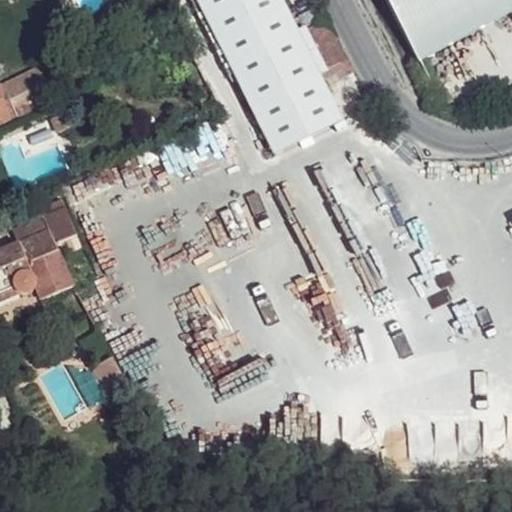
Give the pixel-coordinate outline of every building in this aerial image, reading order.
[(511,0),(386,0),(415,55),(508,6),(511,13),(511,0)] [(325,24),(296,39),(315,76),(344,61),(325,24)] [(296,39),(277,48),(304,101),(351,77),(344,61),(315,76),(296,39)] [(38,71),(0,88),(0,109),(49,88),(38,71)] [(66,112),(50,118),(56,133),(72,125),(66,112)] [(296,158),(273,167),(284,194),(306,184),(296,158)] [(13,246),(0,252),(0,306),(19,297),(13,292),(12,285),(19,279),(28,278),(32,285),(33,292),(40,305),(68,292),(56,262),(52,251),(72,241),(57,205),(37,215),(39,222),(8,235),(13,246)] [(72,241),(52,251),(56,262),(77,253),(72,241)] [(32,285),(28,278),(19,279),(12,285),(13,292),(19,297),(24,300),(30,297),(33,292),(32,285)] [(103,366),(84,374),(99,407),(117,398),(103,366)]
